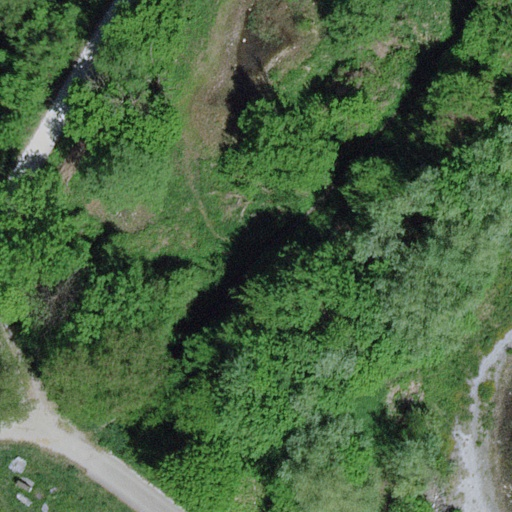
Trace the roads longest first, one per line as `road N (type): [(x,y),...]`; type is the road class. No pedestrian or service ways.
road 1 (track): [(4,216),(134,0)]
road 2 (track): [(0,224),(11,348),(69,445)]
road 3 (track): [(0,440),(69,445),(157,511)]
